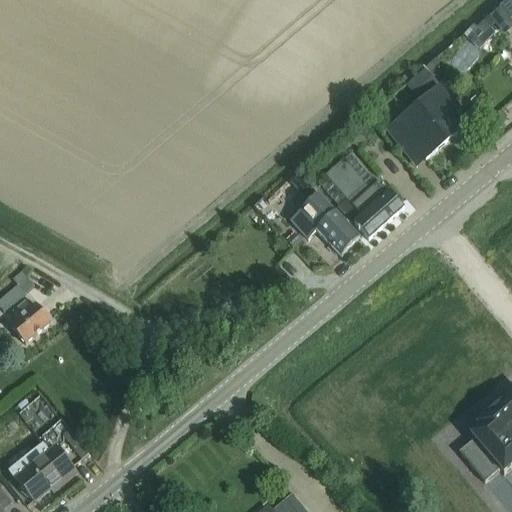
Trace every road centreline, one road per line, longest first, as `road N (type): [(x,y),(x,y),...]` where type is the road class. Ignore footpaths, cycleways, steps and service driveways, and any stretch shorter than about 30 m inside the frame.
road 1 (unclassified): [(106,488),(150,331),(295,288),(354,284)]
road 2 (tertiary): [(106,488),(354,284)]
road 3 (tertiary): [(354,284),(488,170)]
road 4 (track): [(150,331),(0,249)]
